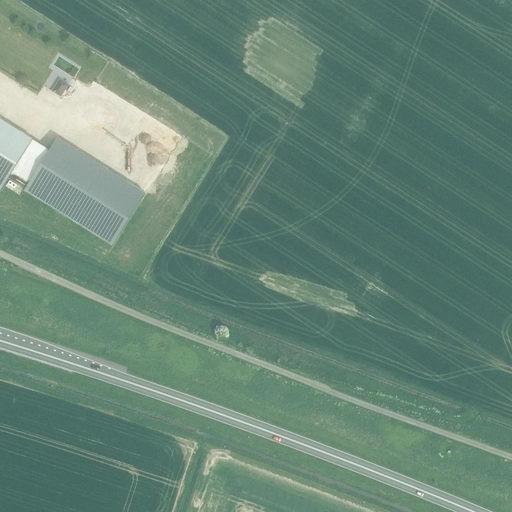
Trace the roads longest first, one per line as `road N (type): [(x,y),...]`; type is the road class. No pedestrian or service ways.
road 1 (unclassified): [(511,455),(0,253)]
road 2 (trunk): [(468,511),(207,409),(0,341)]
